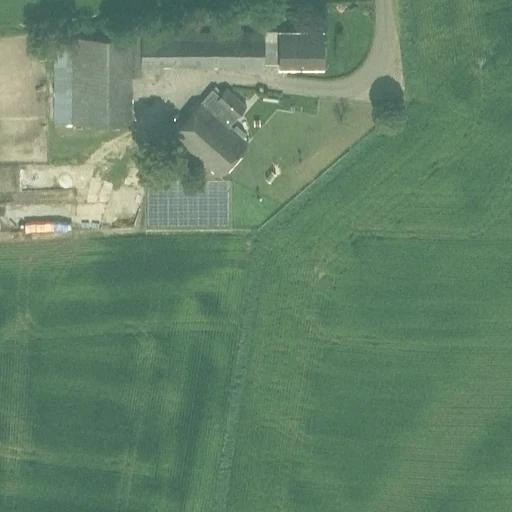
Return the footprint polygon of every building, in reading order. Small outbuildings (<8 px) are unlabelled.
[(269,32),(269,64),(280,63),(280,66),(323,66),(323,32),(280,33),(279,31),(269,32)] [(55,123),(134,123),(134,104),(128,104),(129,90),(133,90),(133,77),(140,75),(143,68),(269,68),(269,64),(269,32),(71,35),(72,43),(55,43),(55,123)] [(247,107),(227,89),(221,96),(213,90),(173,135),(220,176),(249,143),(230,126),(247,107)] [(72,229),(73,206),(36,205),(35,228),(72,229)] [(30,256),(31,274),(53,272),(52,255),(30,256)]
